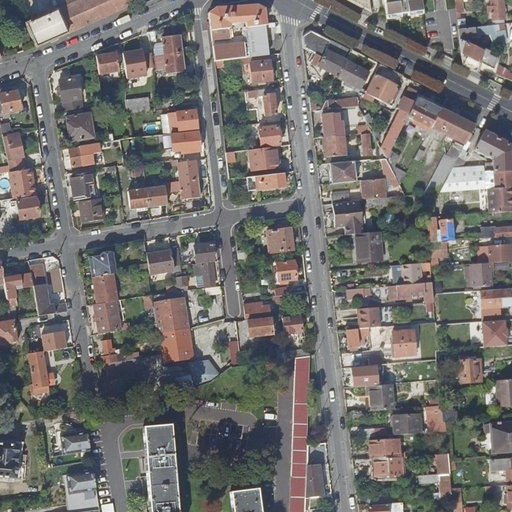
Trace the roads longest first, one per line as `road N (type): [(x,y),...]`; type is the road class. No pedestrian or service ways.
road 1 (residential): [(307,205),(345,511)]
road 2 (residential): [(511,106),(288,0)]
road 3 (residential): [(221,219),(192,0)]
road 4 (residential): [(285,0),(307,205)]
road 5 (residential): [(64,244),(31,63)]
road 6 (residential): [(184,0),(31,63)]
road 7 (residential): [(64,244),(221,219)]
road 8 (residential): [(88,399),(64,244)]
